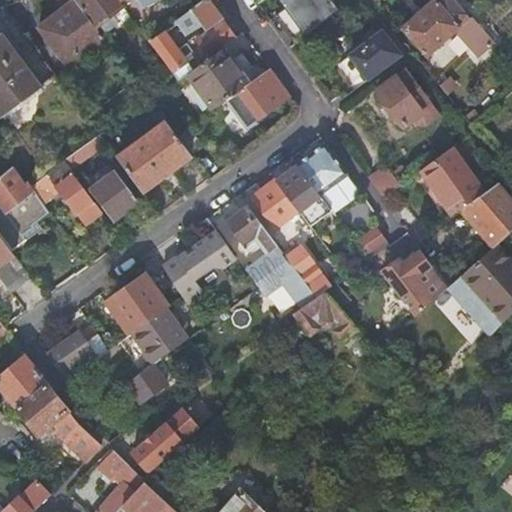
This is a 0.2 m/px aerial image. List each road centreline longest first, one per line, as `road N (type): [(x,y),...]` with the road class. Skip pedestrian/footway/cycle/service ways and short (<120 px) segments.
road 1 (residential): [(14,335),(318,121)]
road 2 (residential): [(237,0),(318,121)]
